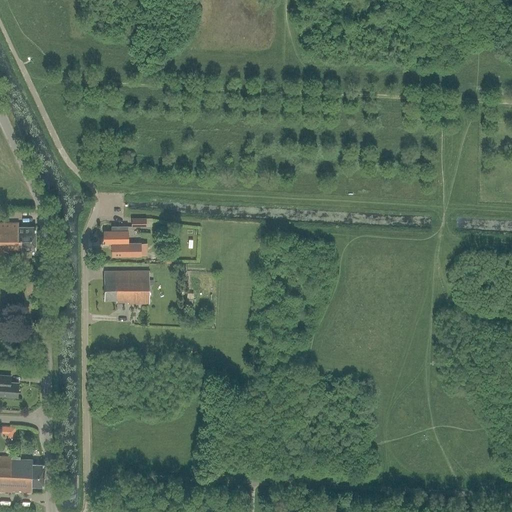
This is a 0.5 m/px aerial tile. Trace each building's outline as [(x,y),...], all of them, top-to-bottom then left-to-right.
[(147,227),(147,219),(132,219),(132,227),(147,227)] [(22,251),(27,251),(36,251),(36,227),(19,227),(19,223),(0,223),(0,253),(22,254),(22,251)] [(128,245),(128,227),(112,227),(112,232),(104,232),(104,244),(113,244),(113,245),(128,245)] [(128,303),(150,303),(150,271),(104,272),(105,300),(117,300),(117,302),(128,302),(128,303)] [(12,376),(6,376),(0,375),(0,395),(18,397),(19,383),(12,382),(12,376)] [(16,427),(1,426),(0,433),(9,434),(9,438),(15,438),(16,427)] [(21,460),(21,457),(0,456),(0,491),(32,492),(33,486),(44,486),(44,464),(33,464),(33,460),(21,460)]
